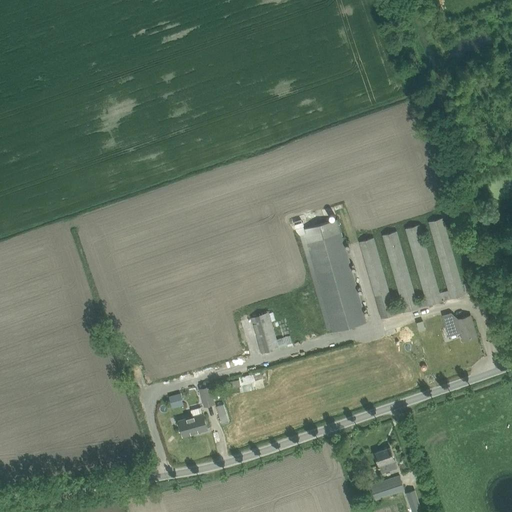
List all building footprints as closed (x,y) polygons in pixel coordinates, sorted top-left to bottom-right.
[(360,241),(382,318),(466,294),(465,291),(464,291),(443,217),(428,222),(447,290),(440,292),(421,224),(406,228),(425,296),(417,298),(397,230),(382,235),(401,303),(394,305),(375,237),(360,241)] [(302,219),(294,221),(296,228),(295,228),(300,234),(327,330),(332,328),(333,332),(367,322),(364,313),(337,218),(304,227),(302,219)] [(464,283),(467,294),(475,291),(472,281),(464,283)] [(270,311),(252,316),(260,343),(262,352),(278,348),(280,347),(270,311)] [(459,318),(446,322),(449,334),(461,331),(463,340),(477,336),(471,315),(459,318)] [(418,322),(420,330),(426,329),(424,320),(418,322)] [(226,381),(228,388),(241,386),(239,379),(226,381)] [(200,388),(205,406),(215,403),(210,386),(200,388)] [(180,420),(184,435),(208,428),(203,413),(201,406),(191,409),(193,416),(180,420)] [(378,462),(382,472),(397,467),(390,447),(375,452),(378,462)] [(371,485),(376,498),(405,489),(400,475),(371,485)] [(406,492),(412,511),(423,511),(415,489),(406,492)]
